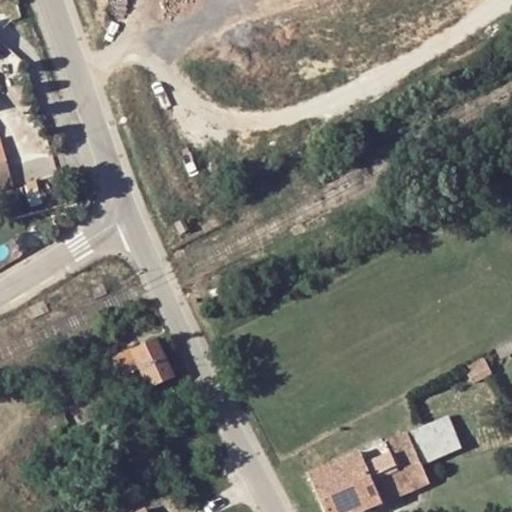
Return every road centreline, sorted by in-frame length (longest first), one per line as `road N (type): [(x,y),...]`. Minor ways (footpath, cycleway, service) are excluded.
road 1 (tertiary): [(128,220),(277,511)]
road 2 (tertiary): [(52,0),(128,220)]
road 3 (unclassified): [(128,220),(0,292)]
